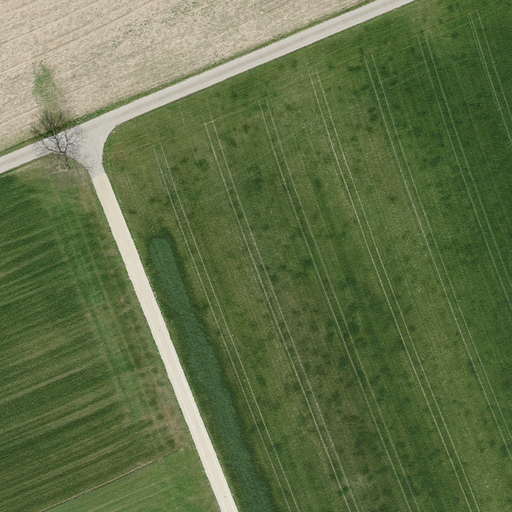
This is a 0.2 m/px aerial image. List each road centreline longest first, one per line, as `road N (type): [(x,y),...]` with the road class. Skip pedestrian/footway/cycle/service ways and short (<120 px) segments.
road 1 (unclassified): [(0,171),(382,0)]
road 2 (track): [(232,511),(84,132)]
